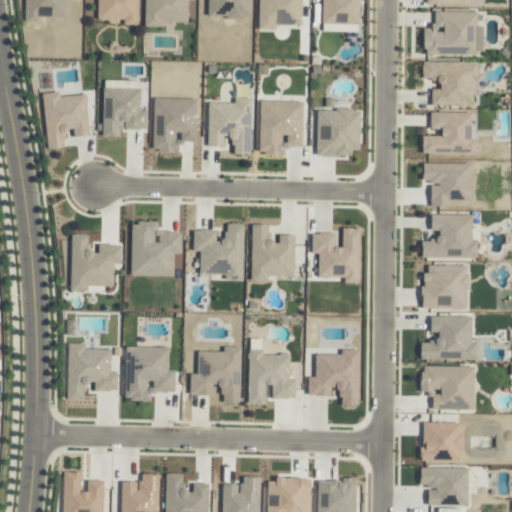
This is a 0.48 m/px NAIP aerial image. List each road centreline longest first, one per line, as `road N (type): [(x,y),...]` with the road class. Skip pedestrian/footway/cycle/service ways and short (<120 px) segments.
road 1 (residential): [(383,0),(377,511)]
road 2 (tertiary): [(26,511),(33,304),(0,70)]
road 3 (residential): [(378,441),(33,434)]
road 4 (residential): [(92,184),(382,190)]
